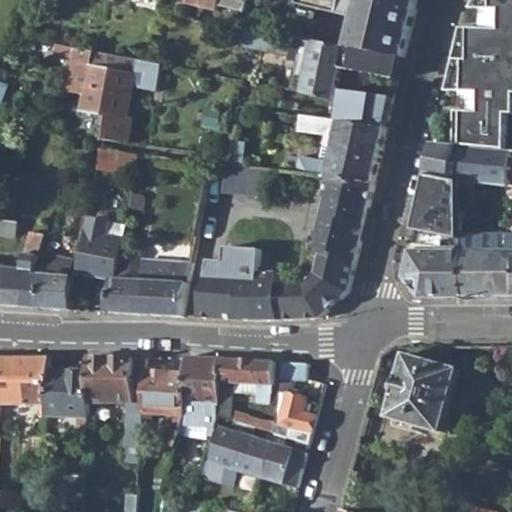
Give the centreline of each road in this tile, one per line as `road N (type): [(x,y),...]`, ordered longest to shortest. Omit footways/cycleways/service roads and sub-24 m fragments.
road 1 (residential): [(369,336),(0,334)]
road 2 (residential): [(451,0),(369,336)]
road 3 (residential): [(369,336),(321,511)]
road 4 (residential): [(369,336),(416,322),(511,323)]
